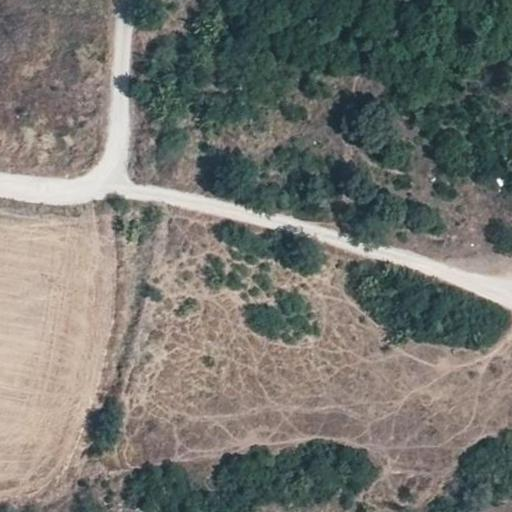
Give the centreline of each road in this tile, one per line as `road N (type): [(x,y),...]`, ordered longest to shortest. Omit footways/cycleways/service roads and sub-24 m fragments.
road 1 (unclassified): [(511,306),(243,216),(0,181)]
road 2 (track): [(90,190),(115,153),(132,0)]
